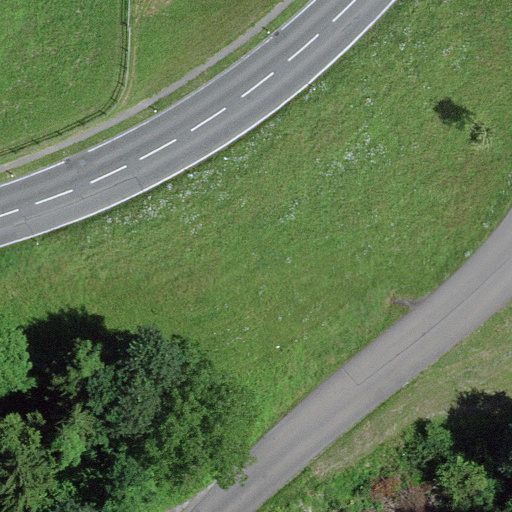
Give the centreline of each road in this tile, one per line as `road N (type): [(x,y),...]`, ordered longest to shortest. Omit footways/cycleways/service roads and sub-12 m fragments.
road 1 (secondary): [(354,0),(217,113),(108,176),(0,216)]
road 2 (residential): [(223,511),(511,252)]
